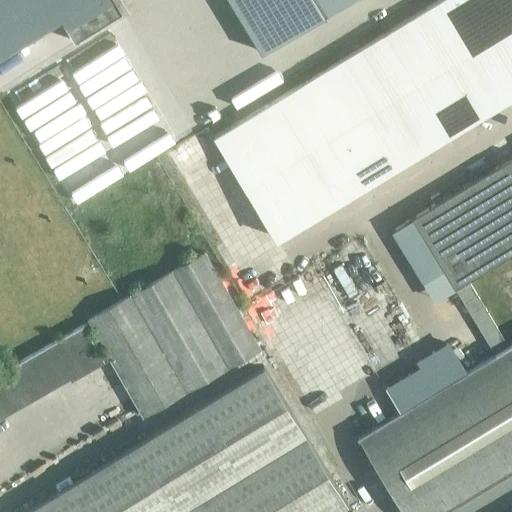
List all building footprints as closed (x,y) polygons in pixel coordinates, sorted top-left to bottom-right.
[(0,0),(0,55),(59,19),(72,40),(118,11),(111,0),(0,0)] [(229,0),(260,51),(345,0),(229,0)] [(511,0),(442,0),(418,14),(480,115),(511,95),(511,0)] [(418,14),(384,35),(445,136),(480,115),(418,14)] [(384,35),(367,46),(428,146),(445,136),(384,35)] [(367,46),(299,87),(360,187),(428,146),(367,46)] [(360,187),(299,87),(264,108),(326,208),(360,187)] [(326,208),(264,108),(216,137),(277,238),(326,208)] [(402,511),(439,511),(511,468),(511,155),(497,165),(441,199),(424,209),(411,217),(423,237),(405,248),(410,257),(417,268),(423,277),(440,266),(493,354),(434,391),(420,367),(386,388),(401,412),(358,438),(402,511)] [(202,252),(86,319),(88,323),(109,358),(133,399),(141,413),(257,345),(202,252)] [(109,358),(88,323),(34,355),(32,355),(0,373),(0,417),(66,378),(68,382),(109,358)] [(332,511),(346,503),(263,366),(20,511),(332,511)]
